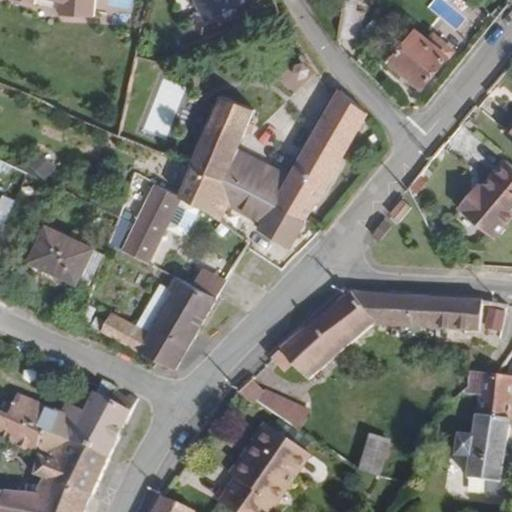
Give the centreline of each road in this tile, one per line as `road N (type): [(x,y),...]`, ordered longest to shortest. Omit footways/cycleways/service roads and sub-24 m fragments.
road 1 (residential): [(184,404),(0,309)]
road 2 (residential): [(322,272),(184,404)]
road 3 (residential): [(511,288),(322,272)]
road 4 (residential): [(299,0),(344,67),(416,143)]
road 5 (residential): [(416,143),(322,272)]
road 6 (residential): [(511,24),(416,143)]
road 7 (residential): [(184,404),(137,470),(119,511)]
